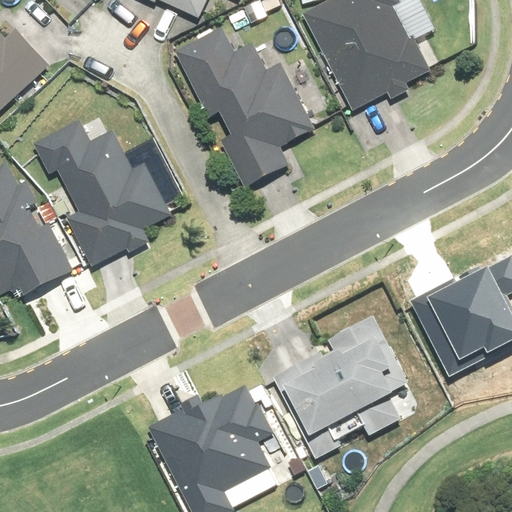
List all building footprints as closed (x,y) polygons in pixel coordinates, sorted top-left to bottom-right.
[(146,0),(155,4),(157,2),(199,21),(208,0),(146,0)] [(398,0),(333,0),(303,16),(353,113),(388,95),(391,101),(410,92),(407,85),(431,72),(413,37),(410,39),(395,9),(401,6),(398,0)] [(223,29),(175,53),(209,120),(220,115),(232,138),(222,143),(244,189),(289,167),(280,149),(314,131),(281,65),(267,72),(253,45),(235,53),(223,29)] [(0,111),(49,68),(15,31),(5,40),(0,34),(0,32),(0,31),(0,111)] [(80,122),(34,145),(50,176),(58,172),(79,214),(67,220),(92,269),(127,251),(129,254),(149,244),(143,231),(172,217),(145,165),(133,170),(114,132),(91,143),(80,122)] [(0,297),(11,292),(12,294),(21,290),(25,297),(73,272),(49,225),(39,231),(28,209),(38,204),(27,182),(19,187),(7,165),(0,168),(0,297)] [(410,300),(450,378),(511,346),(511,304),(507,295),(511,292),(511,258),(511,257),(487,269),(484,263),(410,300)] [(322,354),(273,378),(315,461),(341,448),(337,440),(364,427),(369,437),(401,421),(390,399),(394,397),(392,393),(408,385),(375,318),(328,342),(334,353),(324,358),(322,354)] [(183,411),(149,428),(190,511),(233,511),(224,493),(272,470),(259,444),(274,436),(259,405),(255,407),(246,388),(225,398),(224,396),(203,406),(199,397),(180,406),(183,411)]
